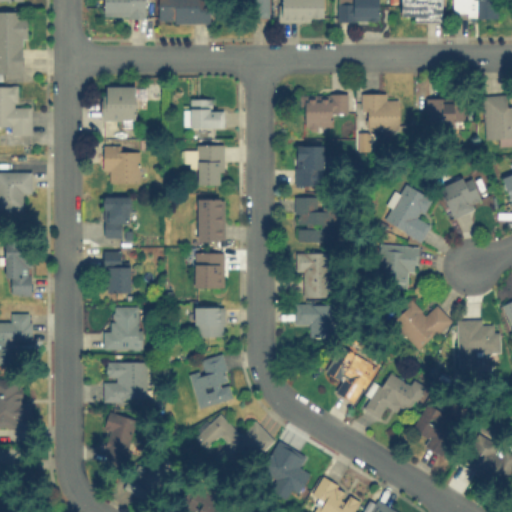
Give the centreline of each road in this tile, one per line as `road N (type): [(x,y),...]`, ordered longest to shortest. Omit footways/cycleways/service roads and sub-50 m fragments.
road 1 (residential): [(62,0),(64,463)]
road 2 (residential): [(511,56),(63,59)]
road 3 (residential): [(256,59),(256,346),(264,381),(287,405)]
road 4 (residential): [(287,405),(460,511)]
